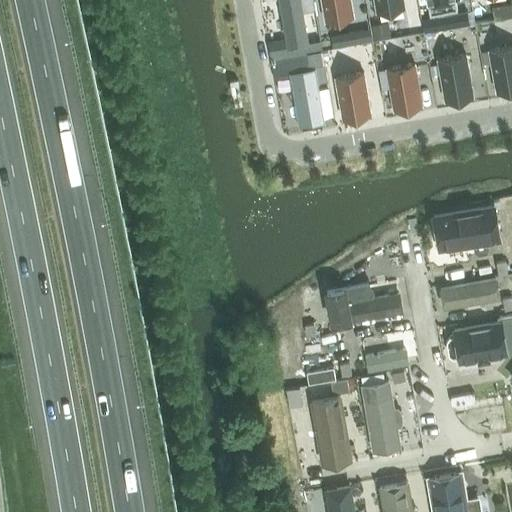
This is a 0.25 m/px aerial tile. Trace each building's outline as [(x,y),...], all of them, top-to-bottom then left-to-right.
[(280,0),(289,46),(308,42),(303,12),(300,0),(280,0)] [(313,0),(300,0),(303,12),(315,10),(313,0)] [(322,0),(326,19),(354,14),(351,0),(322,0)] [(375,0),(377,10),(405,5),(404,0),(375,0)] [(428,0),(430,12),(458,8),(456,0),(428,0)] [(447,14),(422,19),(425,31),(449,27),(447,14)] [(420,20),(404,23),(406,33),(422,30),(420,20)] [(360,29),(343,32),(345,46),(363,43),(360,29)] [(320,40),(293,45),(295,55),(322,50),(320,40)] [(492,62),(497,90),(511,87),(511,45),(490,50),(492,62)] [(490,50),(482,51),(484,63),(492,62),(490,50)] [(321,52),(309,54),(311,66),(322,64),(321,52)] [(438,59),(445,99),(474,94),(467,54),(438,59)] [(387,68),(394,108),(423,103),(416,63),(387,68)] [(315,68),(291,72),(300,123),(324,119),(315,68)] [(386,68),(379,69),(382,88),(389,87),(386,68)] [(336,77),(343,117),(371,112),(364,72),(336,77)] [(495,204),(434,215),(440,248),(500,237),(495,204)] [(511,220),(503,222),(508,251),(498,252),(500,260),(510,258),(511,266),(511,265),(511,220)] [(497,262),(499,273),(508,272),(506,260),(497,262)] [(497,277),(441,287),(444,305),(500,296),(497,277)] [(383,285),(345,292),(349,311),(386,304),(383,285)] [(511,295),(503,297),(505,309),(511,307),(511,295)] [(502,321),(454,329),(455,333),(451,334),(448,339),(450,353),(455,357),(459,356),(460,360),(507,352),(502,321)] [(315,323),(306,324),(308,336),(317,334),(315,323)] [(405,347),(366,354),(368,369),(408,362),(405,347)] [(341,363),(343,375),(352,373),(350,361),(341,363)] [(336,378),(334,366),(308,370),(310,382),(336,378)] [(393,372),(394,381),(406,379),(404,370),(393,372)] [(333,383),(334,392),(346,390),(345,380),(333,383)] [(300,387),(287,389),(290,406),(303,404),(300,387)] [(365,391),(375,448),(389,446),(379,389),(365,391)] [(312,400),(322,462),(352,457),(341,395),(312,400)] [(445,474),(451,511),(479,511),(472,470),(445,474)] [(380,486),(385,511),(413,511),(408,481),(380,486)] [(330,491),(328,495),(328,496),(330,511),(364,511),(360,490),(357,487),(353,485),(334,488),(330,491)]
